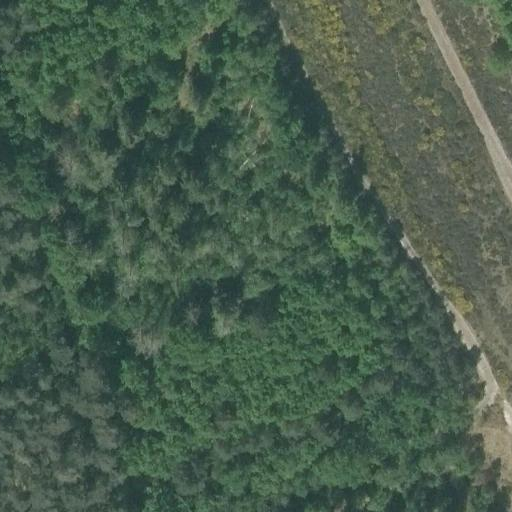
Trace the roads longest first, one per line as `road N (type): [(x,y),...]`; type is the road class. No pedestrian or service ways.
road 1 (track): [(251,511),(511,405)]
road 2 (track): [(511,142),(443,0)]
